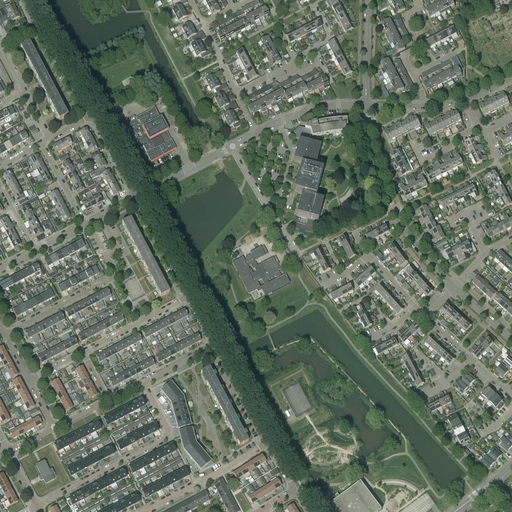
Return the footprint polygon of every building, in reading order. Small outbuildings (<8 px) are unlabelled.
[(175,16),(184,12),(181,6),(187,3),(185,0),(184,0),(174,5),(176,9),(172,10),(175,16)] [(400,0),(393,4),(395,9),(403,5),(400,0)] [(449,7),(445,0),(441,2),(445,10),(446,12),(451,10),(449,7)] [(217,6),(215,1),(207,5),(210,10),(217,6)] [(445,10),(441,2),(436,5),(440,13),(441,15),(446,12),(445,10)] [(341,8),(339,3),(331,7),(334,12),(341,8)] [(403,5),(395,9),(396,9),(393,11),(396,15),(406,10),(403,5)] [(440,13),(436,5),(431,8),(435,15),(440,13)] [(0,18),(1,20),(16,12),(13,6),(9,8),(8,7),(7,7),(0,10),(0,12),(2,16),(0,17),(0,16),(0,18)] [(217,6),(210,10),(212,15),(220,11),(217,6)] [(265,7),(260,10),(264,17),(269,15),(265,7)] [(341,8),(334,12),(335,15),(333,16),(335,18),(344,14),(341,8)] [(435,15),(431,8),(426,10),(430,18),(435,15)] [(260,10),(255,12),(259,20),(264,17),(260,10)] [(1,20),(0,20),(2,23),(7,21),(8,24),(12,22),(20,18),(16,12),(1,20)] [(187,17),(184,12),(175,16),(178,22),(182,20),(183,23),(194,18),(193,14),(187,17)] [(255,12),(250,15),(254,22),(259,20),(255,12)] [(347,19),(344,14),(335,18),(337,24),(340,23),(339,23),(347,19)] [(254,22),(250,15),(245,17),(246,19),(249,25),(250,26),(250,27),(254,26),(253,24),(254,23),(254,22)] [(194,18),(183,23),(185,27),(181,28),(184,34),(193,29),(190,24),(196,21),(194,18)] [(246,19),(241,21),(245,29),(250,27),(250,26),(249,25),(246,19)] [(349,24),(347,19),(339,23),(340,23),(342,28),(349,24)] [(312,23),(316,30),(322,27),(318,20),(312,23)] [(385,28),(393,25),(390,20),(383,24),(385,28)] [(241,21),(236,24),(240,31),(245,29),(241,21)] [(312,23),(307,26),(311,33),(316,30),(312,23)] [(240,31),(236,24),(231,26),(235,34),(236,35),(237,35),(238,35),(239,35),(239,34),(240,34),(240,33),(241,33),(240,31)] [(349,24),(342,28),(345,33),(352,30),(349,24)] [(395,30),(393,25),(385,28),(388,33),(395,30)] [(231,26),(226,29),(230,36),(235,34),(231,26)] [(307,26),(302,28),(306,36),(311,33),(307,26)] [(306,36),(302,28),(301,29),(301,27),(295,30),(296,31),(300,38),(306,36)] [(453,27),(447,30),(451,37),(457,34),(453,27)] [(193,29),(184,34),(187,40),(191,38),(192,41),(204,35),(202,32),(196,35),(193,29)] [(226,29),(221,31),(225,39),(230,36),(226,29)] [(398,35),(395,30),(388,33),(390,38),(398,35)] [(451,37),(447,30),(442,33),(446,40),(451,37)] [(225,39),(221,31),(216,34),(220,41),(225,39)] [(296,31),(291,34),(295,41),(300,38),(296,31)] [(442,33),(437,35),(440,43),(446,40),(442,33)] [(295,41),(291,34),(286,37),(290,44),(295,41)] [(204,35),(192,41),(194,44),(191,46),(194,52),(202,47),(200,42),(205,39),(204,35)] [(390,38),(387,40),(390,45),(393,43),(400,39),(398,35),(390,38)] [(440,43),(437,35),(431,38),(435,45),(440,43)] [(263,46),(270,43),(268,38),(260,41),(263,46)] [(435,45),(431,38),(426,41),(430,48),(435,45)] [(400,39),(393,43),(395,48),(403,44),(400,39)] [(330,50),(337,46),(334,41),(327,45),(330,50)] [(28,61),(37,57),(34,51),(35,50),(34,48),(33,48),(29,42),(21,47),(28,61)] [(270,43),(263,46),(266,51),(273,47),(270,43)] [(405,50),(403,44),(395,48),(398,53),(405,50)] [(340,51),(337,46),(330,50),(333,55),(340,51)] [(202,47),(194,52),(196,57),(198,61),(213,53),(211,50),(205,53),(202,47)] [(275,52),(273,47),(266,51),(268,56),(275,52)] [(239,59),(246,56),(243,50),(236,54),(239,59)] [(343,57),(340,51),(333,55),(336,61),(343,57)] [(266,57),(268,62),(271,61),(278,57),(275,52),(268,56),(266,57)] [(246,56),(239,59),(236,60),(239,66),(242,65),(241,65),(249,61),(246,56)] [(40,63),(37,57),(28,61),(36,76),(45,72),(41,65),(43,65),(42,62),(40,63)] [(278,57),(271,61),(273,66),(281,62),(278,57)] [(336,61),(333,62),(336,67),(338,66),(346,62),(343,57),(336,61)] [(456,57),(452,59),(450,60),(452,62),(453,64),(455,68),(453,69),(457,77),(462,74),(460,71),(463,70),(456,57)] [(384,68),(391,64),(389,59),(381,63),(384,68)] [(252,66),(249,61),(241,65),(242,65),(244,70),(252,66)] [(349,67),(346,62),(338,66),(341,71),(349,67)] [(391,64),(384,68),(381,70),(383,75),(386,73),(394,69),(391,64)] [(252,66),(244,70),(247,75),(254,71),(252,66)] [(349,67),(341,71),(344,77),(351,73),(349,67)] [(396,74),(394,69),(386,73),(389,78),(396,74)] [(457,77),(453,69),(448,72),(452,79),(457,77)] [(208,86),(217,81),(214,76),(220,73),(218,70),(207,75),(209,79),(205,80),(208,86)] [(254,71),(247,75),(244,77),(247,82),(256,78),(259,76),(256,71),(254,72),(254,71)] [(48,78),(45,72),(36,76),(44,91),(52,86),(49,80),(50,79),(49,77),(48,78)] [(448,72),(443,74),(447,82),(448,84),(453,82),(452,79),(448,72)] [(396,74),(389,78),(391,83),(399,79),(396,74)] [(447,82),(443,74),(438,77),(442,84),(447,82)] [(319,80),(323,87),(324,90),(330,87),(328,84),(324,77),(319,80)] [(438,77),(433,79),(437,87),(442,84),(438,77)] [(401,84),(399,79),(391,83),(394,88),(401,84)] [(432,89),(428,82),(427,79),(422,82),(423,84),(427,92),(432,89)] [(437,87),(433,79),(428,82),(432,89),(437,87)] [(319,80),(314,82),(318,90),(323,87),(319,80)] [(219,87),(217,81),(208,86),(211,91),(214,90),(216,93),(227,88),(225,84),(219,87)] [(318,90),(314,82),(309,85),(313,92),(318,90)] [(305,87),(303,83),(298,86),(302,94),(306,91),(307,91),(305,87)] [(401,84),(394,88),(396,93),(398,92),(400,91),(404,89),(401,84)] [(309,85),(305,87),(307,91),(306,91),(308,95),(313,92),(309,85)] [(52,86),(44,91),(51,106),(60,101),(57,95),(58,94),(57,92),(56,92),(52,86)] [(298,86),(293,89),(297,96),(302,94),(298,86)] [(227,88),(216,93),(218,96),(214,98),(217,104),(226,99),(223,94),(229,91),(227,88)] [(293,89),(288,91),(292,99),(297,96),(293,89)] [(283,94),(281,90),(276,93),(280,100),(285,98),(283,94)] [(288,91),(283,94),(285,98),(287,101),(292,99),(288,91)] [(498,97),(503,108),(510,105),(503,92),(499,94),(500,96),(498,97)] [(280,100),(276,93),(272,95),(275,103),(280,100)] [(272,95),(267,98),(271,105),(275,103),(272,95)] [(503,108),(498,97),(496,99),(495,97),(491,99),(497,111),(503,108)] [(267,98),(262,100),(266,108),(271,105),(267,98)] [(229,105),(226,99),(217,104),(220,109),(223,108),(225,111),(236,106),(234,102),(229,105)] [(488,102),(486,104),(491,114),(497,111),(491,99),(487,100),(488,102)] [(266,108),(262,100),(257,103),(261,110),(262,113),(267,111),(266,108)] [(63,107),(60,101),(51,106),(59,120),(68,116),(65,109),(66,109),(65,106),(63,107)] [(261,110),(257,103),(252,105),(256,113),(261,110)] [(491,114),(486,104),(483,105),(482,103),(478,105),(484,117),(491,114)] [(256,113),(252,105),(247,108),(251,115),(256,113)] [(236,106),(225,111),(227,114),(223,116),(226,122),(235,117),(232,112),(238,109),(236,106)] [(11,108),(6,111),(10,118),(15,115),(18,113),(15,107),(12,108),(11,108)] [(137,118),(136,119),(136,120),(129,123),(118,129),(131,154),(140,149),(143,147),(147,153),(146,153),(151,162),(176,149),(171,140),(158,118),(159,117),(154,107),(153,107),(150,111),(149,111),(146,113),(138,119),(137,118)] [(6,111),(1,114),(4,121),(10,118),(6,111)] [(449,113),(455,125),(462,122),(456,112),(454,113),(453,111),(449,113)] [(446,117),(444,118),(449,128),(455,125),(449,113),(445,115),(446,117)] [(412,116),(408,118),(415,130),(421,127),(416,117),(413,118),(412,116)] [(235,117),(226,122),(229,127),(232,125),(234,129),(245,123),(243,120),(238,123),(235,117)] [(449,128),(444,118),(442,119),(440,117),(437,119),(443,132),(449,128)] [(415,130),(408,118),(405,120),(406,122),(403,123),(408,134),(415,130)] [(311,123),(305,129),(311,131),(312,140),(312,143),(316,144),(317,144),(319,144),(320,143),(320,142),(321,141),(321,139),(323,139),(322,135),(326,135),(329,134),(332,133),(339,133),(344,133),(349,132),(347,126),(347,119),(338,119),(330,120),(323,121),(316,123),(316,122),(311,123)] [(443,132),(437,119),(433,121),(434,123),(431,124),(437,135),(443,132)] [(408,134),(403,123),(401,125),(400,123),(396,125),(402,137),(408,134)] [(437,135),(431,124),(429,126),(428,124),(424,125),(431,138),(437,135)] [(402,137),(396,125),(392,126),(393,128),(391,129),(396,140),(402,137)] [(308,143),(312,140),(311,131),(305,129),(299,127),(294,132),(296,138),(301,139),(300,142),(299,142),(294,162),(302,164),(301,168),(299,167),(298,171),(300,171),(294,192),(302,195),(296,216),(307,219),(306,225),(296,223),(294,229),(298,230),(297,233),(303,235),(304,231),(317,235),(320,223),(316,222),(322,201),(314,199),(321,171),(314,169),(319,147),(306,144),(306,143),(308,143)] [(83,138),(90,134),(87,129),(80,132),(83,138)] [(396,140),(391,129),(388,131),(387,129),(384,131),(390,143),(396,140)] [(19,136),(23,143),(28,140),(24,133),(19,136)] [(93,140),(90,134),(83,138),(86,143),(93,140)] [(510,144),(506,137),(504,138),(502,134),(499,136),(504,147),(510,144)] [(23,143),(19,136),(14,139),(18,146),(23,143)] [(468,149),(476,145),(474,142),(478,140),(476,137),(465,143),(468,149)] [(69,138),(63,141),(67,148),(69,151),(71,150),(69,147),(72,145),(69,138)] [(18,146),(14,139),(8,142),(12,149),(18,146)] [(93,140),(86,143),(88,149),(95,145),(93,140)] [(67,148),(63,141),(58,144),(62,151),(67,148)] [(12,149),(8,142),(3,145),(7,152),(12,149)] [(62,151),(58,144),(52,147),(56,154),(62,151)] [(95,145),(88,149),(91,154),(98,151),(98,150),(99,150),(98,147),(96,147),(95,145)] [(477,147),(476,145),(468,149),(471,154),(482,148),(481,145),(477,147)] [(484,151),(482,148),(471,154),(473,160),(481,156),(480,153),(484,151)] [(396,159),(403,156),(400,150),(389,156),(390,159),(394,157),(396,159)] [(92,157),(90,158),(92,163),(95,161),(97,164),(103,161),(105,160),(103,157),(102,158),(100,153),(92,157)] [(454,160),(458,168),(463,165),(458,154),(455,155),(457,159),(454,160)] [(34,165),(41,161),(42,160),(40,157),(39,158),(38,156),(31,159),(34,165)] [(403,156),(396,159),(397,162),(393,164),(387,167),(389,169),(406,161),(403,156)] [(481,156),(473,160),(476,165),(483,162),(484,164),(488,162),(487,160),(488,159),(486,156),(482,158),(481,156)] [(452,162),(450,158),(447,159),(453,172),(453,171),(453,170),(458,168),(454,160),(452,162)] [(452,172),(453,172),(447,159),(444,161),(446,165),(443,166),(447,173),(452,171),(452,172)] [(41,161),(34,165),(37,170),(43,167),(41,161)] [(103,161),(97,164),(99,169),(90,175),(91,177),(105,170),(104,168),(106,166),(103,161)] [(406,161),(389,169),(390,172),(396,169),(396,170),(400,168),(401,170),(408,167),(406,161)] [(27,162),(21,165),(24,170),(29,167),(27,162)] [(65,171),(72,167),(69,162),(62,165),(65,171)] [(447,173),(443,166),(441,167),(439,163),(436,165),(442,177),(442,176),(447,173)] [(433,166),(434,170),(432,171),(436,178),(441,176),(441,177),(442,177),(436,165),(433,166)] [(43,167),(37,170),(39,176),(46,172),(48,171),(46,168),(45,169),(43,167)] [(73,170),(72,167),(65,171),(68,176),(75,172),(75,173),(78,171),(76,168),(73,170)] [(408,167),(401,170),(402,173),(398,175),(396,175),(398,179),(400,178),(411,172),(408,167)] [(423,169),(422,169),(425,175),(427,174),(428,176),(431,182),(432,182),(431,181),(436,178),(432,171),(430,172),(428,168),(425,170),(424,169),(423,169)] [(105,170),(91,177),(92,180),(95,179),(101,176),(102,177),(103,177),(105,180),(112,176),(113,176),(111,172),(110,173),(109,171),(106,172),(105,170)] [(6,181),(13,178),(10,172),(3,175),(6,181)] [(46,172),(39,176),(42,181),(49,177),(46,172)] [(75,172),(68,176),(71,181),(77,178),(81,176),(79,174),(76,176),(75,173),(75,172)] [(491,181),(498,177),(495,172),(484,177),(485,179),(490,177),(491,181)] [(422,190),(418,182),(416,183),(414,180),(415,180),(413,175),(409,177),(410,179),(417,192),(422,190)] [(418,182),(422,190),(428,187),(424,180),(426,179),(423,175),(422,175),(419,177),(421,181),(418,182)] [(112,176),(105,180),(108,185),(115,182),(112,176)] [(49,177),(42,181),(45,186),(52,183),(49,177)] [(498,177),(491,181),(493,184),(489,186),(489,187),(488,188),(487,189),(488,189),(501,183),(498,177)] [(13,178),(6,181),(9,186),(16,183),(13,178)] [(80,183),(77,178),(71,181),(73,187),(80,183)] [(410,179),(408,180),(408,182),(410,186),(407,187),(411,195),(417,192),(410,179)] [(116,184),(115,182),(108,185),(111,191),(117,187),(119,186),(117,183),(116,184)] [(16,183),(9,186),(12,192),(19,188),(16,183)] [(84,190),(80,183),(73,187),(74,187),(72,188),(74,191),(75,190),(77,194),(84,190)] [(411,195),(407,187),(405,189),(403,185),(402,183),(399,184),(400,186),(406,198),(411,195)] [(488,189),(487,190),(488,192),(491,190),(493,189),(495,192),(497,192),(504,188),(501,183),(488,189)] [(473,186),(467,188),(471,196),(474,194),(476,198),(479,197),(473,186)] [(111,191),(109,192),(112,198),(113,198),(116,197),(115,195),(120,193),(117,187),(111,191)] [(19,188),(12,192),(15,197),(22,194),(19,188)] [(462,191),(468,202),(470,201),(468,197),(471,196),(467,188),(462,191)] [(497,192),(498,195),(494,197),(495,199),(506,194),(504,188),(497,192)] [(102,195),(101,192),(100,191),(97,192),(99,195),(93,198),(97,205),(98,206),(101,205),(100,203),(102,202),(105,200),(102,195)] [(468,202),(462,191),(456,194),(460,201),(463,199),(466,205),(468,204),(468,202)] [(53,201),(59,197),(61,196),(59,193),(58,194),(57,192),(50,195),(53,201)] [(24,199),(22,194),(15,197),(18,203),(18,202),(20,205),(28,201),(26,198),(24,199)] [(460,201),(456,194),(451,196),(457,208),(459,207),(457,203),(460,201)] [(509,199),(506,194),(495,199),(496,201),(501,199),(502,203),(509,199)] [(451,196),(446,199),(449,206),(452,205),(455,209),(457,208),(451,196)] [(61,199),(59,197),(53,201),(56,206),(62,203),(62,202),(64,202),(62,198),(61,199)] [(25,216),(31,212),(29,207),(30,206),(30,205),(39,201),(37,198),(21,206),(23,209),(22,210),(25,216)] [(93,198),(88,201),(92,208),(97,205),(93,198)] [(84,200),(85,202),(82,204),(86,211),(87,212),(90,210),(89,209),(92,208),(88,201),(87,199),(84,200)] [(449,206),(446,199),(440,202),(446,213),(448,212),(446,208),(449,206)] [(509,199),(502,203),(504,206),(500,208),(501,210),(511,204),(509,199)] [(56,206),(58,211),(65,208),(62,203),(56,206)] [(421,216),(429,212),(426,207),(415,212),(416,215),(420,213),(421,216)] [(58,211),(55,213),(58,218),(61,217),(68,213),(65,208),(58,211)] [(31,212),(25,216),(28,221),(34,217),(34,218),(37,216),(35,214),(33,215),(31,212)] [(429,212),(421,216),(423,218),(419,220),(420,223),(433,217),(433,216),(431,217),(429,212)] [(71,219),(68,213),(61,217),(64,222),(71,219)] [(37,223),(34,218),(34,217),(28,221),(30,226),(37,223)] [(436,222),(433,217),(420,223),(422,226),(426,224),(427,227),(435,223),(436,222)] [(505,222),(501,224),(505,231),(511,228),(505,217),(503,218),(505,222)] [(0,222),(3,227),(10,224),(7,218),(0,221),(0,222)] [(130,238),(139,233),(135,227),(137,226),(136,224),(134,225),(131,219),(122,223),(130,238)] [(505,231),(501,224),(498,225),(496,221),(494,222),(500,234),(505,231)] [(378,223),(384,234),(389,232),(385,225),(382,226),(380,222),(378,223)] [(494,227),(491,229),(494,236),(500,234),(494,222),(492,223),(494,227)] [(37,223),(30,226),(31,227),(29,227),(31,231),(32,230),(33,232),(40,228),(42,227),(41,225),(39,226),(37,223)] [(384,234),(378,223),(376,225),(378,228),(375,230),(379,237),(384,234)] [(435,223),(427,227),(428,229),(424,231),(426,234),(428,233),(437,228),(435,223)] [(10,224),(3,227),(6,233),(12,229),(14,228),(12,225),(11,225),(10,224)] [(379,237),(375,230),(373,231),(370,227),(368,228),(374,240),(379,237)] [(437,228),(428,233),(430,236),(433,234),(435,237),(442,233),(439,227),(437,228)] [(494,236),(491,229),(488,231),(486,227),(483,228),(489,239),(494,236)] [(43,234),(40,228),(33,232),(36,237),(43,234)] [(374,240),(368,228),(366,230),(368,234),(366,235),(369,242),(374,240)] [(12,229),(6,233),(8,238),(15,234),(12,229)] [(142,240),(139,233),(130,238),(137,253),(146,248),(143,242),(145,241),(143,239),(142,240)] [(442,233),(435,237),(436,239),(432,241),(434,244),(445,238),(442,233)] [(15,234),(8,238),(11,243),(18,240),(18,239),(19,239),(18,236),(16,236),(15,234)] [(347,239),(346,237),(339,240),(337,241),(339,246),(341,245),(353,239),(352,237),(347,239)] [(353,239),(341,245),(342,245),(339,247),(340,249),(343,248),(344,250),(351,246),(350,244),(354,241),(353,239)] [(18,240),(11,243),(14,249),(16,252),(21,250),(19,246),(21,245),(18,240)] [(82,241),(76,244),(80,251),(85,248),(87,251),(90,249),(86,241),(83,243),(82,241)] [(467,242),(462,245),(466,252),(468,251),(470,255),(473,253),(476,251),(472,243),(469,245),(467,242)] [(80,251),(76,244),(71,247),(75,253),(80,251)] [(390,254),(399,248),(398,246),(396,247),(395,244),(387,249),(390,254)] [(466,252),(462,245),(457,247),(462,259),(465,257),(464,253),(466,252)] [(352,249),(351,246),(344,250),(346,255),(358,249),(357,247),(352,249)] [(75,253),(71,247),(66,249),(69,256),(75,253)] [(264,247),(261,248),(261,247),(250,253),(251,256),(246,258),(247,259),(244,261),(242,258),(232,263),(245,288),(249,294),(256,290),(258,292),(262,290),(265,297),(290,283),(285,275),(281,277),(278,271),(279,270),(276,265),(279,264),(275,257),(257,266),(254,262),(265,256),(268,254),(264,247)] [(462,259),(457,247),(451,250),(455,257),(457,256),(459,260),(462,259)] [(149,254),(146,248),(137,253),(145,268),(154,263),(151,257),(152,256),(151,253),(149,254)] [(400,250),(399,248),(390,254),(394,258),(401,253),(399,251),(400,250)] [(450,248),(442,252),(445,258),(446,261),(449,259),(451,264),(455,263),(453,259),(455,257),(451,250),(450,248)] [(69,256),(66,249),(60,252),(64,259),(69,256)] [(359,251),(358,249),(346,255),(349,260),(356,256),(355,253),(359,251)] [(316,259),(327,253),(326,251),(322,253),(321,250),(313,254),(316,259)] [(60,252),(55,255),(59,262),(64,259),(60,252)] [(499,263),(505,256),(501,252),(495,258),(499,263)] [(327,253),(316,259),(319,264),(326,260),(324,257),(329,255),(327,253)] [(401,253),(394,258),(397,263),(405,256),(404,254),(403,255),(401,253)] [(55,255),(49,258),(53,265),(54,267),(60,264),(59,262),(55,255)] [(405,256),(397,263),(400,267),(408,262),(406,259),(407,258),(405,256)] [(510,261),(505,256),(499,263),(504,267),(510,261)] [(53,265),(49,258),(44,261),(48,268),(53,265)] [(326,260),(319,264),(321,268),(332,262),(331,260),(327,263),(326,260)] [(332,262),(321,268),(324,273),(331,269),(329,267),(333,265),(332,262)] [(157,269),(154,263),(145,268),(153,282),(162,278),(158,272),(160,271),(159,268),(157,269)] [(31,267),(35,275),(35,274),(36,277),(41,274),(40,272),(43,276),(46,274),(41,266),(38,267),(37,264),(31,267)] [(90,270),(94,277),(100,274),(99,274),(102,272),(98,265),(96,267),(90,270)] [(365,266),(363,268),(371,277),(375,273),(370,267),(368,269),(365,266)] [(35,275),(31,267),(26,270),(30,277),(35,275)] [(408,277),(416,270),(415,268),(413,270),(411,267),(404,273),(408,277)] [(371,277),(363,268),(361,269),(364,273),(362,275),(367,280),(371,277)] [(26,270),(21,273),(25,280),(30,277),(26,270)] [(90,270),(85,273),(89,280),(94,277),(90,270)] [(416,270),(408,277),(412,281),(419,275),(417,273),(418,272),(416,270)] [(21,273),(15,276),(19,283),(25,280),(21,273)] [(85,273),(80,276),(83,283),(89,280),(85,273)] [(367,280),(362,275),(360,277),(357,273),(355,275),(363,284),(367,280)] [(363,284),(355,275),(353,276),(356,280),(354,282),(359,288),(363,284)] [(421,277),(419,275),(412,281),(415,285),(423,278),(422,276),(421,277)] [(15,276),(10,279),(14,286),(19,283),(15,276)] [(83,283),(80,276),(74,279),(78,286),(83,283)] [(477,287),(482,281),(478,276),(472,283),(477,287)] [(162,278),(153,282),(161,297),(169,293),(166,286),(168,285),(167,283),(165,284),(162,278)] [(425,280),(423,278),(415,285),(419,289),(426,283),(424,281),(425,280)] [(10,279),(5,281),(8,289),(14,286),(10,279)] [(78,286),(74,279),(69,281),(73,288),(78,286)] [(8,289),(5,281),(0,283),(0,285),(2,290),(0,290),(0,294),(1,296),(7,292),(6,290),(8,289)] [(73,288),(69,281),(63,284),(67,291),(73,288)] [(344,281),(342,282),(348,293),(353,291),(350,284),(347,285),(344,281)] [(487,285),(482,281),(477,287),(481,291),(487,285)] [(348,293),(342,282),(340,284),(342,288),(340,289),(343,296),(348,293)] [(428,285),(426,283),(419,289),(423,293),(431,286),(429,284),(428,285)] [(67,291),(63,284),(58,287),(62,294),(67,291)] [(379,295),(389,286),(387,285),(384,288),(382,285),(376,291),(379,295)] [(487,285),(481,291),(486,296),(492,289),(487,285)] [(335,286),(333,287),(339,298),(343,296),(340,289),(337,290),(335,286)] [(389,286),(379,295),(383,299),(389,294),(387,291),(390,288),(389,286)] [(431,286),(423,293),(426,298),(433,291),(431,289),(432,288),(431,286)] [(339,298),(333,287),(331,289),(333,293),(330,294),(334,301),(339,298)] [(492,289),(486,296),(490,300),(496,294),(492,289)] [(108,290),(101,293),(104,298),(105,299),(105,300),(109,307),(112,306),(108,298),(111,296),(108,290)] [(45,294),(49,301),(55,298),(51,291),(45,294)] [(101,293),(95,296),(98,300),(100,305),(103,304),(102,301),(103,300),(104,300),(105,300),(105,299),(104,298),(101,293)] [(391,296),(389,294),(383,299),(387,303),(396,294),(394,293),(391,296)] [(49,301),(45,294),(40,297),(44,304),(49,301)] [(398,296),(396,294),(387,303),(390,307),(396,302),(394,299),(398,296)] [(499,305),(505,298),(500,294),(494,300),(499,305)] [(95,296),(89,299),(90,300),(93,306),(96,304),(97,307),(100,305),(98,300),(95,296)] [(40,297),(35,299),(38,306),(44,304),(40,297)] [(505,298),(499,305),(503,309),(509,303),(505,298)] [(35,299),(29,302),(33,309),(38,306),(35,299)] [(87,300),(83,302),(87,309),(89,308),(93,306),(90,300),(89,299),(87,300)] [(139,304),(129,308),(132,314),(141,311),(140,307),(142,307),(140,304),(142,303),(141,301),(139,302),(139,304)] [(396,302),(390,307),(394,311),(403,302),(402,301),(398,304),(396,302)] [(29,302),(24,305),(28,312),(33,309),(29,302)] [(83,302),(77,305),(81,312),(87,309),(83,302)] [(405,304),(403,302),(394,311),(397,315),(403,310),(401,307),(405,304)] [(445,314),(453,306),(451,304),(450,305),(447,303),(441,310),(445,314)] [(511,308),(511,305),(509,303),(503,309),(508,313),(511,308)] [(28,312),(24,305),(18,308),(22,315),(28,312)] [(77,305),(71,309),(75,315),(76,318),(79,316),(77,314),(81,312),(77,305)] [(358,314),(369,309),(367,306),(364,308),(362,306),(355,309),(358,314)] [(453,306),(445,314),(449,317),(456,311),(453,308),(454,307),(453,306)] [(22,315),(18,308),(13,311),(17,318),(22,315)] [(71,309),(65,312),(68,318),(71,317),(72,317),(73,319),(76,318),(75,315),(71,309)] [(370,311),(369,309),(358,314),(360,319),(367,315),(366,313),(370,311)] [(182,320),(183,322),(186,321),(185,319),(188,317),(185,310),(179,313),(182,320)] [(458,313),(456,311),(449,317),(453,321),(460,313),(458,312),(458,313)] [(177,326),(180,324),(179,322),(182,320),(179,313),(173,317),(176,323),(177,326)] [(460,313),(453,321),(457,325),(463,318),(461,316),(462,315),(460,313)] [(61,314),(55,317),(59,324),(61,322),(65,320),(61,314)] [(120,314),(114,317),(118,324),(124,321),(120,314)] [(369,318),(367,315),(360,319),(363,324),(374,318),(373,316),(369,318)] [(110,316),(107,318),(108,320),(112,327),(118,324),(114,317),(111,319),(110,316)] [(55,317),(49,320),(53,327),(56,325),(57,328),(60,326),(59,324),(55,317)] [(173,317),(166,320),(170,326),(176,323),(173,317)] [(374,318),(363,324),(366,329),(372,325),(371,322),(375,320),(374,318)] [(463,318),(457,325),(461,328),(468,321),(466,319),(465,320),(463,318)] [(49,320),(43,323),(47,330),(48,332),(51,331),(50,328),(53,327),(49,320)] [(106,330),(112,327),(108,320),(104,322),(102,323),(106,330)] [(165,332),(168,330),(167,328),(170,326),(166,320),(160,323),(164,330),(165,332)] [(468,321),(461,328),(465,332),(471,325),(469,323),(470,322),(468,321)] [(409,322),(408,323),(416,333),(420,329),(415,323),(412,325),(409,322)] [(43,323),(37,326),(41,333),(47,330),(43,323)] [(106,330),(102,323),(96,326),(100,333),(106,330)] [(160,323),(154,326),(158,333),(164,330),(160,323)] [(416,333),(408,323),(405,325),(409,329),(406,330),(412,336),(416,333)] [(83,330),(81,327),(80,325),(72,329),(73,331),(77,329),(76,328),(77,328),(81,334),(78,336),(82,343),(88,340),(84,333),(83,330)] [(37,326),(31,329),(35,336),(41,333),(37,326)] [(96,326),(90,330),(94,336),(100,333),(96,326)] [(148,329),(152,336),(158,333),(154,326),(148,329)] [(31,329),(25,333),(28,339),(32,338),(33,340),(33,341),(36,339),(35,336),(31,329)] [(149,337),(150,340),(153,338),(152,336),(148,329),(142,332),(146,339),(149,337)] [(412,336),(406,330),(404,332),(401,329),(399,330),(408,340),(412,336)] [(90,330),(84,333),(88,340),(94,336),(90,330)] [(408,340),(399,330),(397,332),(401,336),(398,338),(403,344),(408,340)] [(139,334),(132,338),(137,347),(140,345),(139,343),(142,341),(139,334)] [(198,335),(194,336),(193,334),(190,335),(191,338),(195,345),(201,341),(198,335)] [(387,337),(393,348),(398,345),(394,339),(391,340),(389,336),(387,337)] [(429,347),(438,337),(436,336),(433,339),(431,337),(428,340),(426,339),(424,341),(426,343),(425,343),(429,347)] [(70,337),(67,339),(72,348),(78,345),(74,338),(71,339),(70,337)] [(189,348),(195,345),(191,338),(188,340),(187,337),(184,338),(185,341),(189,348)] [(387,342),(384,344),(388,351),(393,348),(387,337),(385,338),(387,342)] [(438,337),(429,347),(433,351),(439,345),(437,343),(440,339),(438,337)] [(481,337),(480,339),(489,348),(493,343),(487,338),(485,340),(481,337)] [(126,341),(130,348),(133,346),(134,348),(137,347),(132,338),(126,341)] [(72,348),(67,339),(64,340),(65,342),(62,344),(66,351),(72,348)] [(489,348),(480,339),(478,341),(481,344),(479,346),(485,352),(489,348)] [(126,341),(120,344),(124,351),(130,348),(126,341)] [(185,341),(179,344),(183,351),(189,348),(185,341)] [(388,351),(384,344),(382,345),(379,341),(377,342),(383,353),(388,351)] [(383,353),(377,342),(375,343),(377,347),(374,349),(378,356),(383,353)] [(177,354),(183,351),(179,344),(177,346),(175,343),(172,345),(173,348),(173,347),(177,354)] [(439,345),(433,351),(437,354),(446,345),(444,343),(441,347),(439,345)] [(66,351),(62,344),(56,347),(60,354),(66,351)] [(120,344),(114,347),(118,354),(124,351),(120,344)] [(446,345),(437,354),(441,358),(447,352),(445,350),(448,347),(446,345)] [(474,345),(472,347),(482,356),(485,352),(479,346),(477,349),(474,345)] [(50,350),(53,357),(60,354),(56,347),(50,350)] [(111,357),(113,360),(116,358),(115,356),(118,354),(114,347),(108,350),(112,357),(111,357)] [(177,354),(173,347),(173,348),(167,351),(171,357),(177,354)] [(482,356),(472,347),(471,349),(474,352),(472,355),(478,360),(482,356)] [(47,352),(45,350),(42,351),(48,361),(53,357),(50,350),(47,352)] [(106,360),(111,357),(112,357),(108,350),(102,353),(106,360)] [(164,352),(163,350),(160,351),(161,354),(165,361),(171,357),(167,351),(164,352)] [(41,355),(37,357),(41,364),(48,361),(42,351),(40,353),(41,355)] [(447,352),(441,358),(445,362),(454,352),(452,351),(449,354),(447,352)] [(454,352),(445,362),(450,365),(455,359),(453,357),(456,354),(454,352)] [(9,358),(6,353),(0,355),(0,357),(2,362),(9,358)] [(106,360),(102,353),(96,357),(100,363),(104,361),(106,360)] [(161,354),(155,357),(159,364),(165,361),(161,354)] [(404,364),(415,358),(414,355),(410,357),(408,355),(401,359),(404,364)] [(9,358),(2,362),(5,367),(12,364),(9,358)] [(415,358),(404,364),(406,368),(414,365),(412,362),(416,360),(415,358)] [(145,362),(144,359),(141,361),(142,364),(139,365),(143,372),(149,369),(145,362)] [(152,359),(145,362),(149,369),(155,366),(152,359)] [(511,368),(505,362),(502,365),(509,372),(511,368)] [(12,364),(5,367),(8,373),(15,369),(12,364)] [(136,367),(135,364),(132,366),(133,368),(137,375),(143,372),(139,365),(136,367)] [(509,372),(502,365),(501,365),(501,364),(498,368),(498,369),(506,375),(509,372)] [(415,367),(414,365),(406,368),(409,373),(420,367),(419,365),(415,367)] [(79,376),(86,373),(83,367),(76,371),(79,376)] [(421,369),(420,367),(409,373),(411,378),(419,374),(417,371),(421,369)] [(133,368),(127,372),(131,378),(137,375),(133,368)] [(213,374),(210,368),(201,372),(209,387),(217,383),(214,377),(216,376),(215,373),(213,374)] [(8,373),(10,377),(11,379),(18,375),(15,369),(8,373)] [(495,372),(494,374),(498,378),(500,377),(502,379),(506,375),(498,369),(495,372)] [(123,371),(120,372),(121,375),(125,382),(131,378),(127,372),(124,373),(123,371)] [(119,385),(125,382),(121,375),(120,372),(117,374),(118,376),(115,378),(119,385)] [(86,373),(79,376),(82,382),(89,378),(86,373)] [(420,377),(419,374),(411,378),(414,383),(425,377),(424,374),(420,377)] [(465,378),(472,384),(475,381),(468,374),(465,378)] [(115,378),(114,375),(111,377),(112,379),(109,381),(113,388),(119,385),(115,378)] [(425,377),(414,383),(417,388),(424,384),(422,381),(427,379),(425,377)] [(91,384),(89,378),(82,382),(85,388),(91,384)] [(465,378),(462,381),(469,388),(472,384),(465,378)] [(13,382),(16,388),(23,384),(20,379),(13,382)] [(58,380),(51,383),(54,389),(61,386),(58,381),(58,380)] [(469,388),(462,381),(458,385),(465,391),(467,393),(470,389),(469,388)] [(220,389),(217,383),(209,387),(216,402),(225,397),(222,392),(224,391),(222,388),(220,389)] [(16,388),(19,394),(26,390),(23,384),(16,388)] [(91,384),(85,388),(88,393),(94,390),(91,384)] [(171,384),(163,391),(172,403),(178,426),(179,426),(180,428),(189,426),(188,423),(189,422),(189,421),(188,421),(187,416),(188,416),(187,413),(186,413),(185,409),(185,405),(183,405),(182,400),(183,400),(183,397),(181,396),(180,396),(177,392),(178,392),(176,389),(175,390),(172,386),(172,385),(171,384)] [(465,391),(458,385),(455,389),(458,392),(457,393),(461,397),(465,391)] [(61,386),(54,389),(57,395),(64,391),(61,386)] [(485,399),(493,390),(490,388),(489,389),(488,388),(481,395),(480,397),(484,400),(485,399)] [(19,394),(22,399),(29,396),(26,390),(19,394)] [(97,395),(94,390),(88,393),(91,399),(97,395)] [(495,392),(493,390),(485,399),(489,402),(495,395),(494,393),(495,392)] [(67,397),(64,391),(57,395),(60,400),(67,397)] [(440,394),(446,405),(451,403),(448,396),(445,397),(443,393),(440,394)] [(446,405),(440,394),(438,395),(440,400),(438,401),(441,408),(446,405)] [(499,398),(495,395),(489,402),(492,405),(499,398)] [(29,396),(22,399),(24,403),(25,405),(32,401),(31,400),(29,396)] [(67,397),(60,400),(63,406),(70,402),(67,397)] [(228,403),(225,397),(216,402),(224,417),(233,412),(230,406),(232,405),(230,402),(228,403)] [(433,398),(431,399),(437,410),(441,408),(438,401),(435,402),(433,398)] [(503,401),(499,398),(492,405),(496,409),(503,401)] [(141,399),(136,402),(140,409),(145,406),(141,399)] [(437,410),(431,399),(429,400),(431,404),(428,406),(432,413),(437,410)] [(25,405),(28,410),(35,407),(32,401),(25,405)] [(73,408),(70,402),(63,406),(66,412),(73,408)] [(136,402),(131,405),(134,412),(140,409),(136,402)] [(134,412),(131,405),(125,407),(129,415),(134,412)] [(125,407),(120,410),(124,417),(129,415),(125,407)] [(124,417),(120,410),(115,413),(118,420),(124,417)] [(236,418),(233,412),(224,417),(232,432),(241,427),(237,421),(239,420),(238,417),(236,418)] [(118,420),(115,413),(109,416),(113,423),(118,420)] [(7,414),(0,418),(3,423),(10,420),(7,414)] [(450,424),(458,420),(456,415),(447,420),(450,424)] [(113,423),(109,416),(104,419),(108,426),(113,423)] [(38,418),(33,421),(36,428),(42,425),(38,418)] [(461,424),(458,420),(450,424),(452,428),(461,424)] [(36,428),(33,421),(27,424),(31,430),(36,428)] [(92,425),(96,432),(101,429),(101,428),(103,427),(101,422),(98,424),(98,422),(92,425)] [(31,430),(27,424),(22,427),(25,433),(31,430)] [(158,431),(154,424),(149,427),(153,434),(158,431)] [(462,427),(461,424),(452,428),(454,433),(465,427),(464,425),(462,427)] [(92,425),(87,428),(90,435),(96,432),(92,425)] [(25,433),(22,427),(16,429),(20,436),(25,433)] [(153,434),(149,427),(144,429),(147,437),(153,434)] [(244,433),(241,427),(232,432),(240,446),(248,442),(245,436),(247,435),(245,432),(244,433)] [(466,429),(465,427),(454,433),(456,437),(465,432),(464,430),(466,429)] [(87,428),(81,431),(85,438),(90,435),(87,428)] [(20,436),(16,429),(10,432),(14,439),(20,436)] [(144,429),(138,432),(142,439),(147,437),(144,429)] [(185,449),(202,469),(210,462),(209,460),(208,461),(205,457),(206,457),(204,454),(203,454),(200,451),(201,450),(199,448),(198,448),(195,444),(193,439),(194,439),(193,436),(192,436),(191,432),(192,432),(191,429),(180,432),(185,449)] [(85,438),(81,431),(76,433),(80,440),(85,438)] [(142,439),(138,432),(133,435),(137,442),(142,439)] [(467,435),(465,432),(456,437),(459,441),(469,436),(468,434),(467,435)] [(76,433),(71,436),(74,443),(80,440),(76,433)] [(133,435),(128,438),(131,445),(137,442),(133,435)] [(71,436),(65,439),(69,446),(74,443),(71,436)] [(470,438),(469,436),(459,441),(462,448),(468,445),(467,442),(470,441),(468,439),(470,438)] [(131,445),(128,438),(122,441),(126,448),(131,445)] [(69,446),(65,439),(60,442),(64,449),(69,446)] [(511,447),(511,444),(506,439),(504,442),(503,441),(502,442),(503,443),(510,450),(511,447)] [(126,448),(122,441),(117,444),(121,451),(126,448)] [(64,449),(60,442),(54,445),(58,452),(64,449)] [(503,443),(500,447),(502,448),(500,450),(505,455),(510,450),(503,443)] [(105,450),(102,444),(100,445),(103,451),(100,453),(103,460),(109,457),(105,450)] [(176,451),(172,444),(167,447),(171,454),(176,451)] [(113,445),(105,450),(109,457),(114,454),(114,453),(117,452),(113,445)] [(492,453),(499,459),(502,456),(498,452),(500,450),(494,445),(489,451),(492,453)] [(171,454),(167,447),(161,450),(165,457),(171,454)] [(161,450),(156,453),(160,460),(165,457),(161,450)] [(100,453),(94,455),(98,462),(103,460),(100,453)] [(160,460),(156,453),(151,456),(154,463),(160,460)] [(492,453),(488,456),(495,463),(499,459),(492,453)] [(486,454),(483,458),(492,467),(495,463),(488,456),(486,454)] [(98,462),(94,455),(89,458),(93,465),(98,462)] [(266,462),(262,455),(256,459),(260,466),(266,462)] [(151,456),(145,458),(149,465),(154,463),(151,456)] [(89,458),(84,461),(87,468),(93,465),(89,458)] [(145,458),(140,461),(144,468),(149,465),(145,458)] [(492,467),(483,458),(480,462),(482,463),(489,470),(492,467)] [(260,466),(256,459),(250,463),(254,469),(256,468),(260,466)] [(38,465),(36,466),(41,474),(38,476),(41,481),(43,480),(45,484),(54,479),(52,475),(55,474),(52,469),(49,470),(45,462),(43,463),(42,461),(37,463),(38,465)] [(87,468),(84,461),(78,464),(82,471),(87,468)] [(144,468),(140,461),(135,464),(138,471),(144,468)] [(254,469),(250,463),(244,467),(248,473),(252,471),(253,473),(254,473),(256,472),(254,469)] [(82,471),(78,464),(73,467),(77,474),(82,471)] [(138,471),(135,464),(129,467),(133,474),(138,471)] [(77,474),(73,467),(67,470),(71,477),(77,474)] [(248,473),(244,467),(239,470),(243,477),(248,473)] [(185,469),(180,472),(184,479),(189,476),(185,469)] [(117,473),(121,480),(127,477),(123,470),(117,473)] [(243,477),(239,470),(233,474),(233,475),(230,477),(237,489),(241,486),(237,480),(243,477)] [(180,472),(174,475),(178,482),(184,479),(180,472)] [(121,480),(117,473),(112,476),(116,483),(121,480)] [(178,482),(174,475),(169,477),(173,485),(178,482)] [(116,483),(112,476),(107,479),(110,486),(116,483)] [(173,485),(169,477),(164,480),(168,488),(173,485)] [(107,479),(101,482),(105,489),(110,486),(107,479)] [(217,492),(226,487),(222,479),(217,482),(218,483),(214,485),(217,492)] [(6,480),(0,483),(0,486),(1,489),(9,485),(6,480)] [(168,488),(164,480),(158,483),(162,490),(168,488)] [(277,480),(271,484),(275,490),(281,486),(277,480)] [(105,489),(101,482),(96,484),(100,491),(105,489)] [(379,511),(382,510),(361,482),(340,497),(338,494),(326,503),(332,511),(379,511)] [(162,490),(158,483),(153,486),(157,493),(162,490)] [(96,484),(91,487),(94,494),(100,491),(96,484)] [(271,484),(265,487),(269,494),(275,490),(271,484)] [(12,491),(9,485),(1,489),(4,495),(12,491)] [(157,493),(153,486),(148,489),(151,496),(157,493)] [(91,487),(85,490),(89,497),(94,494),(91,487)] [(226,487),(217,492),(220,498),(230,493),(226,487)] [(269,494),(265,487),(260,491),(263,497),(269,494)] [(151,496),(148,489),(142,492),(146,499),(151,496)] [(89,497),(85,490),(80,493),(84,500),(89,497)] [(12,491),(4,495),(7,501),(15,497),(12,491)] [(206,491),(198,495),(202,505),(209,501),(207,497),(209,496),(206,491)] [(256,493),(254,494),(258,501),(263,497),(260,491),(256,493)] [(80,493),(74,496),(78,503),(84,500),(80,493)] [(230,493),(220,498),(224,504),(233,499),(230,493)] [(254,494),(252,495),(248,498),(252,504),(258,501),(254,494)] [(136,495),(130,498),(134,505),(140,502),(136,495)] [(202,505),(198,495),(191,499),(196,508),(202,505)] [(69,506),(70,507),(72,511),(71,511),(75,511),(76,511),(78,510),(75,505),(78,503),(74,496),(69,498),(72,504),(69,506)] [(18,502),(15,497),(7,501),(10,506),(18,502)] [(134,505),(130,498),(125,500),(129,508),(134,505)] [(196,508),(191,499),(185,502),(190,511),(196,508)] [(233,499),(224,504),(227,510),(236,505),(233,499)] [(125,500),(120,503),(123,510),(129,508),(125,500)] [(185,502),(178,505),(181,511),(188,511),(190,511),(185,502)] [(120,503),(114,506),(117,511),(120,511),(123,510),(120,503)]
